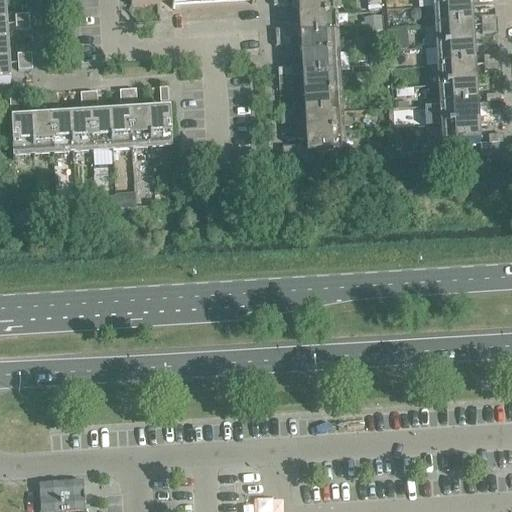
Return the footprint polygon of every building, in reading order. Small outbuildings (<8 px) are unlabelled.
[(296,19),(335,16),(333,16),(332,0),(297,0),(298,18),(296,18),(296,19)] [(379,0),(366,0),(367,12),(380,11),(379,0)] [(431,10),(470,8),(470,7),(468,8),(467,0),(432,0),(433,10),(431,10)] [(433,29),(433,30),(471,28),(471,27),(469,27),(468,9),(470,9),(470,8),(431,10),(431,11),(433,11),(434,29),(433,29)] [(408,14),(408,18),(412,22),(416,22),(420,18),(420,14),(416,10),(412,10),(408,14)] [(14,17),(14,25),(28,24),(28,16),(14,17)] [(298,38),(336,36),(336,35),(334,35),(333,17),(335,17),(335,16),(296,19),(298,19),(300,37),(298,38)] [(380,18),(363,19),(364,34),(381,33),(380,18)] [(480,19),(480,27),(494,26),(494,18),(480,19)] [(28,24),(14,25),(15,33),(29,33),(28,24)] [(494,26),(480,27),(481,35),(495,34),(494,26)] [(434,49),(434,50),(472,47),(472,46),(470,47),(469,28),(471,28),(433,30),(433,31),(435,30),(436,49),(434,49)] [(274,31),(274,40),(288,39),(288,30),(274,31)] [(400,33),(387,34),(388,52),(401,52),(400,33)] [(299,58),(337,55),(335,55),(334,37),(336,36),(298,38),(288,39),(274,40),(275,48),(289,47),(289,49),(300,48),(301,57),(299,57),(299,58)] [(435,68),(435,69),(474,67),(474,66),(472,66),(471,48),(472,48),(472,47),(434,50),(436,50),(437,68),(435,68)] [(16,56),(17,64),(31,64),(30,55),(16,56)] [(291,78),(300,77),(339,75),(339,74),(337,74),(336,56),(337,56),(337,55),(299,58),(301,58),(301,67),(290,68),(290,70),(276,71),(277,79),(291,78)] [(482,58),(483,66),(497,65),(496,57),(482,58)] [(31,64),(17,64),(17,73),(31,72),(31,64)] [(7,65),(0,65),(0,86),(9,86),(9,84),(7,84),(6,66),(8,66),(7,65)] [(497,65),(483,66),(483,74),(497,74),(497,65)] [(436,88),(436,89),(475,86),(473,86),(472,67),(474,67),(435,69),(435,70),(437,70),(438,88),(436,88)] [(301,96),(301,97),(340,94),(338,94),(337,76),(339,76),(339,75),(300,77),(300,78),(302,78),(303,96),(301,96)] [(291,86),(291,78),(277,79),(277,87),(291,86)] [(437,108),(476,106),(476,105),(474,105),(473,87),(475,87),(475,86),(436,89),(438,89),(439,107),(437,108)] [(158,90),(159,105),(167,104),(167,90),(158,90)] [(412,90),(394,91),(395,100),(413,99),(412,90)] [(127,106),(126,92),(118,93),(119,107),(127,106)] [(135,92),(126,92),(127,106),(136,106),(135,92)] [(96,94),(87,95),(88,109),(96,108),(96,94)] [(302,116),(341,114),(341,113),(339,114),(338,95),(340,95),(340,94),(301,97),(301,98),(303,97),(304,116),(302,116)] [(88,109),(87,95),(79,95),(80,109),(88,109)] [(485,97),(485,105),(499,104),(499,96),(485,97)] [(49,111),(48,97),(40,98),(41,112),(49,111)] [(56,97),(48,97),(49,111),(57,111),(56,97)] [(8,100),(9,114),(17,113),(16,99),(8,100)] [(499,104),(485,105),(486,114),(500,113),(499,104)] [(439,127),(439,128),(477,125),(475,125),(474,107),(476,106),(437,108),(437,109),(439,109),(440,127),(439,127)] [(279,110),(279,118),(293,117),(293,109),(279,110)] [(148,114),(147,114),(150,153),(150,151),(169,150),(169,152),(170,152),(168,113),(167,113),(167,115),(148,116),(148,114)] [(128,116),(130,154),(131,154),(131,152),(149,151),(149,153),(150,153),(147,114),(147,116),(129,118),(128,116)] [(303,135),(304,136),(342,134),(342,133),(340,133),(339,115),(341,115),(341,114),(302,116),(302,117),(304,117),(305,135),(303,135)] [(109,117),(108,117),(110,155),(111,155),(111,153),(129,152),(129,154),(130,154),(128,116),(127,116),(127,118),(109,119),(109,117)] [(89,118),(91,157),(92,157),(91,155),(110,154),(110,155),(108,117),(108,119),(89,120),(89,118)] [(293,117),(279,118),(280,126),(294,125),(293,117)] [(70,119),(69,119),(71,158),(72,158),(72,156),(90,155),(90,157),(91,157),(89,118),(88,118),(88,120),(70,121),(70,119)] [(50,121),(52,159),(52,157),(71,156),(71,158),(69,119),(68,119),(69,121),(50,122),(50,121)] [(31,122),(30,122),(32,160),(33,160),(33,158),(51,157),(51,159),(52,159),(50,121),(49,121),(49,123),(31,124),(31,122)] [(32,160),(30,122),(29,122),(29,124),(11,125),(11,123),(9,123),(11,162),(13,162),(13,160),(31,158),(32,160)] [(477,125),(439,128),(441,128),(442,147),(440,147),(440,148),(478,146),(478,145),(477,145),(475,126),(477,126),(477,125)] [(342,134),(304,136),(304,137),(306,137),(306,147),(295,147),(295,149),(281,150),(281,158),(295,157),(296,167),(320,166),(320,156),(343,154),(343,153),(341,153),(340,134),(342,134)] [(487,137),(488,145),(502,145),(501,136),(487,137)] [(37,486),(38,511),(82,511),(81,483),(37,486)]
